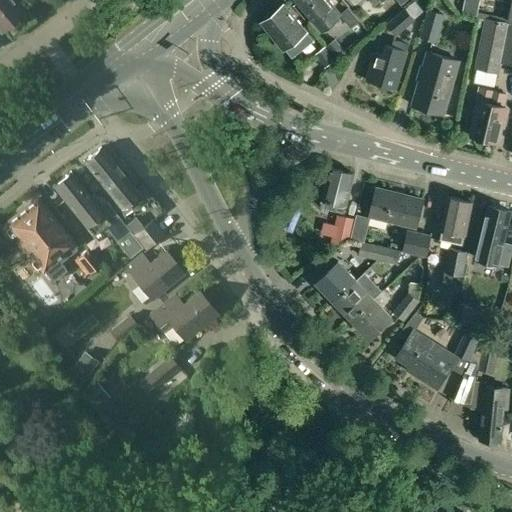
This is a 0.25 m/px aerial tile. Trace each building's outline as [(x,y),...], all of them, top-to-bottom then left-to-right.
[(0,0),(0,31),(7,26),(10,27),(17,21),(16,19),(22,14),(10,0),(0,0)] [(294,0),(314,24),(315,23),(321,30),(340,15),(334,8),(334,7),(328,0),(294,0)] [(282,6),(262,22),(283,49),(284,48),(291,57),(313,40),(305,31),(306,30),(297,20),(295,22),(282,6)] [(404,9),(386,24),(396,35),(413,19),(404,9)] [(427,11),(419,38),(435,42),(443,15),(427,11)] [(511,24),(484,19),(474,69),(498,73),(500,63),(511,65),(511,24)] [(373,52),(365,81),(395,89),(406,50),(408,44),(393,39),(391,46),(385,44),(382,55),(373,52)] [(335,41),(326,49),(334,59),(336,61),(346,53),(335,41)] [(324,46),(314,54),(325,67),(334,59),(326,49),(324,46)] [(457,61),(426,52),(411,105),(442,114),(457,61)] [(505,94),(480,88),(477,99),(479,100),(471,136),(476,137),(477,141),(488,143),(491,141),(496,142),(504,106),(502,106),(505,94)] [(106,202),(113,211),(118,206),(121,210),(139,195),(101,148),(82,162),(111,198),(106,202)] [(354,174),(329,169),(322,199),(320,208),(343,213),(345,205),(346,205),(354,174)] [(92,237),(105,227),(116,242),(129,231),(113,211),(106,202),(102,205),(96,197),(93,200),(70,173),(53,187),(92,237)] [(423,200),(376,188),(369,216),(416,228),(423,200)] [(441,230),(442,231),(440,240),(463,245),(465,235),(466,235),(473,203),(448,197),(441,230)] [(37,200),(6,224),(7,226),(4,228),(12,239),(16,236),(18,239),(16,240),(29,257),(31,255),(33,258),(30,261),(38,271),(42,269),(53,282),(66,271),(57,259),(61,255),(65,259),(76,250),(37,200)] [(480,238),(476,257),(509,265),(511,251),(511,244),(504,243),(511,212),(488,206),(480,238)] [(336,214),(332,236),(344,239),(345,238),(349,239),(354,218),(336,214)] [(355,215),(349,239),(361,242),(367,218),(355,215)] [(153,222),(135,236),(145,249),(163,235),(153,222)] [(431,236),(407,231),(403,252),(426,257),(431,236)] [(384,261),(387,249),(361,243),(359,256),(384,261)] [(387,249),(384,261),(396,264),(399,252),(387,249)] [(467,253),(450,250),(445,273),(462,276),(467,253)] [(87,251),(77,259),(89,274),(100,266),(87,251)] [(138,257),(119,272),(132,289),(138,284),(151,299),(183,272),(165,251),(146,266),(138,257)] [(334,301),(356,280),(338,262),(316,282),(334,301)] [(356,280),(334,301),(352,320),(373,299),(356,280)] [(420,285),(409,284),(408,294),(393,313),(403,321),(418,301),(420,285)] [(373,299),(352,320),(370,338),(391,318),(381,307),(390,298),(383,290),(373,299)] [(172,325),(184,340),(217,313),(199,291),(179,307),(172,298),(150,316),(163,332),(172,325)] [(462,307),(460,323),(483,327),(486,311),(462,307)] [(406,341),(396,357),(416,370),(414,374),(436,387),(455,358),(414,332),(423,317),(416,312),(397,336),(406,341)] [(129,317),(110,332),(118,341),(137,326),(129,317)] [(482,333),(468,327),(456,354),(469,360),(482,333)] [(480,350),(478,371),(488,372),(490,351),(480,350)] [(82,355),(65,380),(79,390),(97,364),(82,355)] [(154,389),(179,368),(169,356),(144,377),(154,389)] [(452,399),(470,407),(474,379),(464,374),(452,399)] [(475,379),(470,407),(481,409),(479,438),(487,439),(489,442),(494,442),(497,440),(500,441),(503,410),(503,399),(505,385),(486,383),(487,381),(475,379)] [(91,387),(83,395),(95,410),(104,403),(91,387)]
